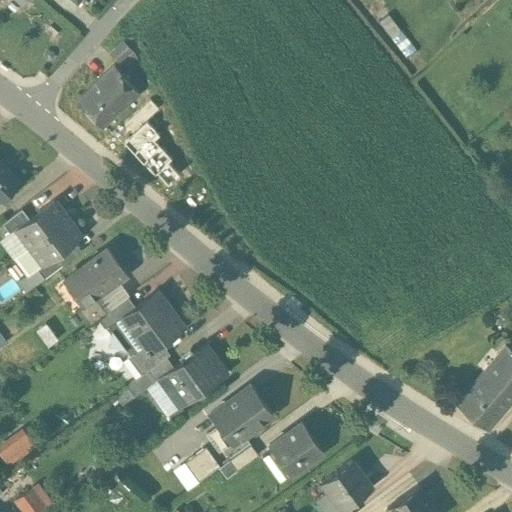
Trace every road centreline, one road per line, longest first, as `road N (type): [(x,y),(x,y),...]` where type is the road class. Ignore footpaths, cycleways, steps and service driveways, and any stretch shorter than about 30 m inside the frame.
road 1 (residential): [(31,113),(419,423),(511,475)]
road 2 (residential): [(31,113),(134,0)]
